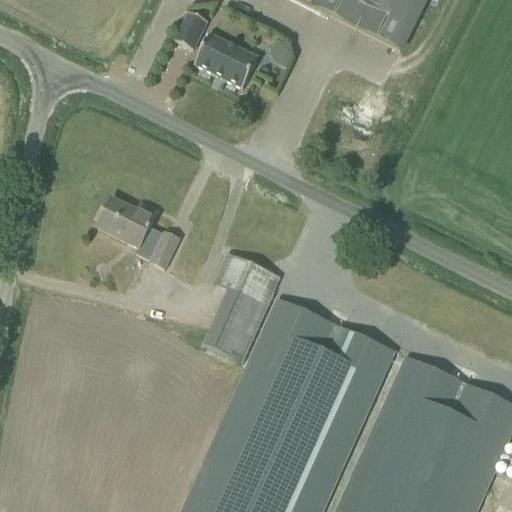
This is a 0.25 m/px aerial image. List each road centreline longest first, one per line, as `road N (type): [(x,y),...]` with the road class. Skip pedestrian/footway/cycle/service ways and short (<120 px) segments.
road 1 (unclassified): [(511,293),(49,65)]
road 2 (unclassified): [(0,317),(49,65)]
